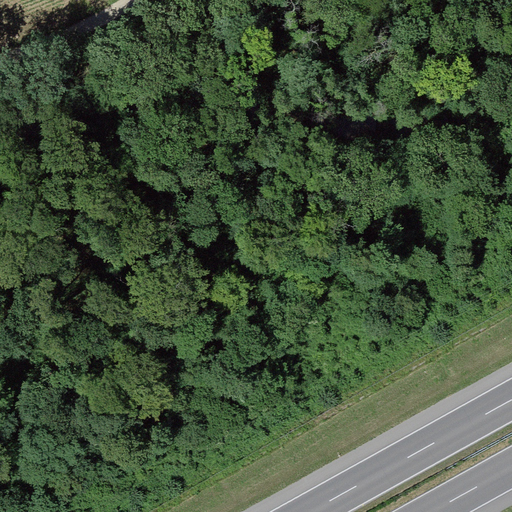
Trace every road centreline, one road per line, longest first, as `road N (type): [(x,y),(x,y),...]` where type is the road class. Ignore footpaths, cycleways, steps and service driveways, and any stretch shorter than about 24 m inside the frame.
road 1 (motorway): [(511,400),(310,511)]
road 2 (track): [(0,59),(133,0)]
